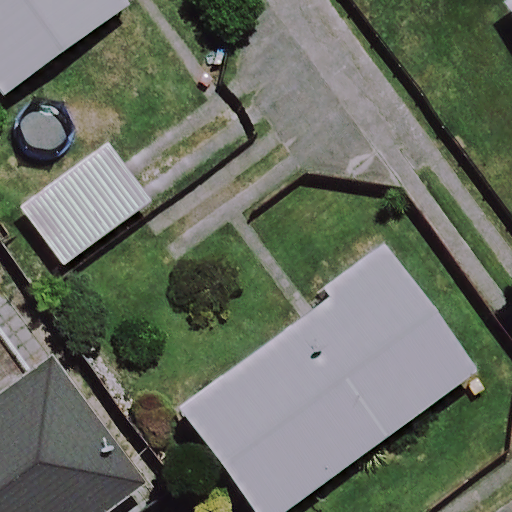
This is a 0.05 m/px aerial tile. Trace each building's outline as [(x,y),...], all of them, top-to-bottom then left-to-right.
[(0,0),(0,105),(123,13),(113,0),(0,0)] [(511,5),(497,16),(511,36),(511,5)] [(144,213),(100,153),(11,217),(55,277),(144,213)] [(289,511),(468,381),(384,266),(174,420),(240,511),(289,511)] [(0,511),(113,511),(129,501),(38,375),(0,402),(0,511)]
